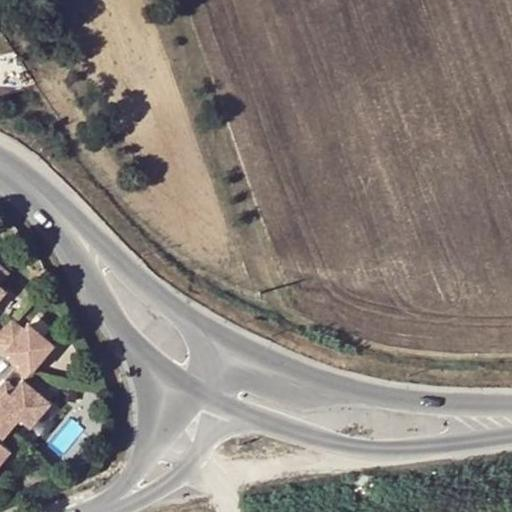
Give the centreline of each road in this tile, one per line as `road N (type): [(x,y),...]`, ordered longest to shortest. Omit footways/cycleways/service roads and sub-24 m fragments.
road 1 (secondary): [(225,403),(363,450),(511,435)]
road 2 (tertiary): [(49,209),(156,369),(183,382)]
road 3 (tertiary): [(199,320),(130,279),(49,209)]
road 4 (secondary): [(511,403),(457,407),(345,385)]
road 5 (secondary): [(106,506),(194,465),(225,403)]
road 6 (tertiary): [(345,385),(266,360),(199,320)]
road 7 (secondary): [(183,382),(161,437),(106,506)]
road 8 (secondary): [(345,385),(305,397),(230,372)]
